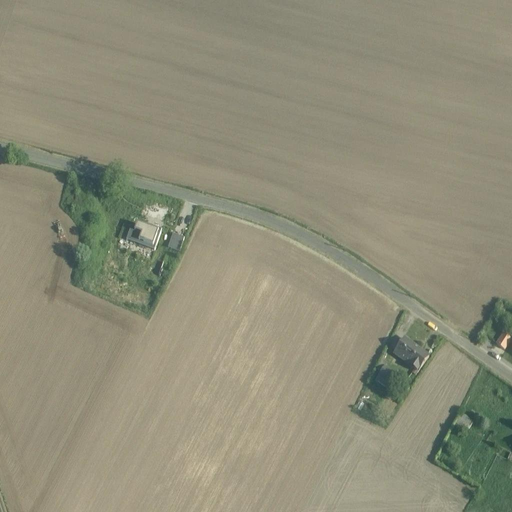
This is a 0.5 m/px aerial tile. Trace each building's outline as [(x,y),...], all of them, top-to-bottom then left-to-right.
[(180,230),(155,221),(149,238),(173,247),(180,230)] [(504,334),(497,343),(503,348),(511,338),(504,334)] [(429,356),(405,338),(394,353),(419,370),(429,356)] [(398,375),(385,366),(379,374),(392,383),(398,375)] [(392,383),(379,374),(375,379),(388,388),(392,383)] [(460,411),(453,421),(459,425),(463,421),(460,419),(464,414),(460,411)] [(473,420),(464,414),(460,419),(463,421),(469,425),(473,420)]
